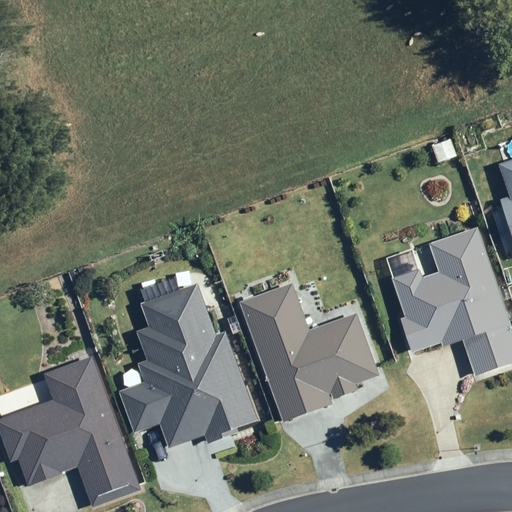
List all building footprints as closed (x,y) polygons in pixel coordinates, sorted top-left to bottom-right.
[(511,136),(494,141),(508,197),(491,201),(507,263),(511,261),(511,136)] [(456,158),(450,137),(428,144),(434,165),(456,158)] [(395,315),(406,356),(461,341),(470,376),(511,364),(511,345),(481,228),(390,252),(397,276),(391,278),(400,313),(395,315)] [(141,383),(117,392),(133,436),(157,427),(167,454),(256,422),(224,332),(211,336),(193,285),(136,305),(144,327),(131,331),(142,362),(135,365),(141,383)] [(294,287),(236,308),(278,423),(331,404),(330,400),(354,391),(352,385),(379,375),(355,310),(308,327),(294,287)] [(49,400),(0,417),(0,443),(8,465),(13,463),(22,488),(74,469),(88,507),(137,490),(90,360),(41,377),(49,400)]
